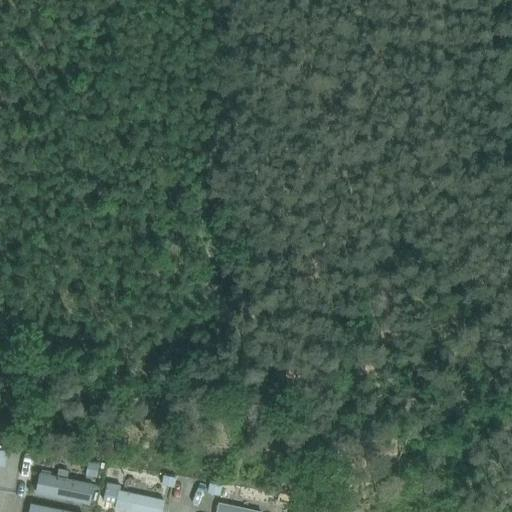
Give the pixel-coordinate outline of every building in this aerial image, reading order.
[(89,461),(86,474),(98,476),(100,463),(89,461)] [(94,483),(40,472),(36,492),(90,504),(94,483)] [(164,475),(162,485),(175,487),(177,478),(164,475)] [(108,482),(104,501),(116,504),(115,509),(130,511),(162,511),(165,499),(121,490),(122,485),(108,482)] [(211,483),(209,492),(221,494),(223,485),(211,483)] [(76,511),(31,502),(29,511),(76,511)] [(216,511),(262,511),(263,511),(219,502),(216,511)]
